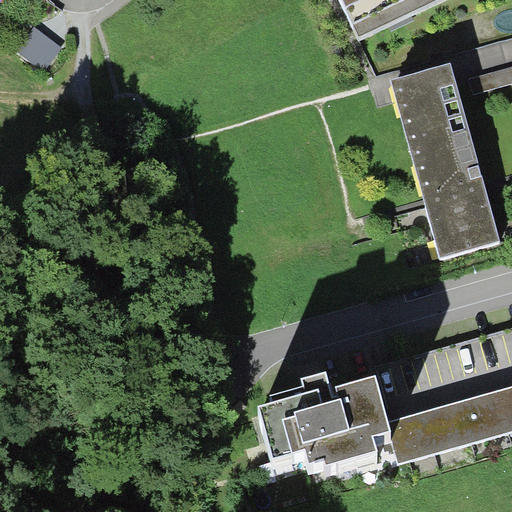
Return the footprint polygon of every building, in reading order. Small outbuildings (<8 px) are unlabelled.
[(335,0),(355,41),(443,0),(335,0)] [(16,57),(40,74),(56,52),(31,35),(16,57)] [(511,66),(452,83),(456,99),(511,83),(511,66)] [(386,88),(435,264),(497,247),(456,99),(452,83),(448,71),(386,88)] [(316,488),(368,473),(363,454),(382,448),(367,395),(324,407),(319,389),(292,397),(296,412),(247,426),(262,480),(294,471),(298,487),(314,482),(316,488)] [(511,389),(490,396),(502,438),(511,434),(511,389)] [(490,396),(382,426),(395,469),(502,438),(490,396)]
